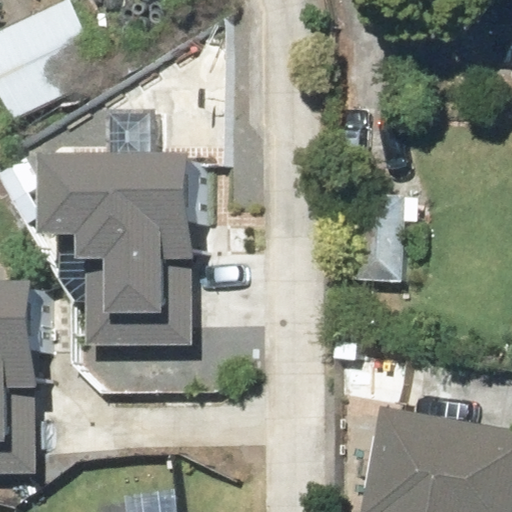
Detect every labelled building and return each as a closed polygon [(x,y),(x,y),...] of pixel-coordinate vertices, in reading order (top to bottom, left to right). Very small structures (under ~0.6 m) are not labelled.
[(0,47),(0,84),(23,123),(115,70),(76,3),(0,47)] [(414,160),(351,160),(349,286),(413,287),(414,160)] [(99,244),(99,352),(205,351),(205,268),(213,268),(213,240),(213,165),(61,166),(62,245),(99,244)] [(0,292),(0,479),(50,479),(50,403),(56,403),(56,293),(49,293),(49,292),(0,292)] [(511,511),(511,435),(391,412),(371,511),(511,511)]
